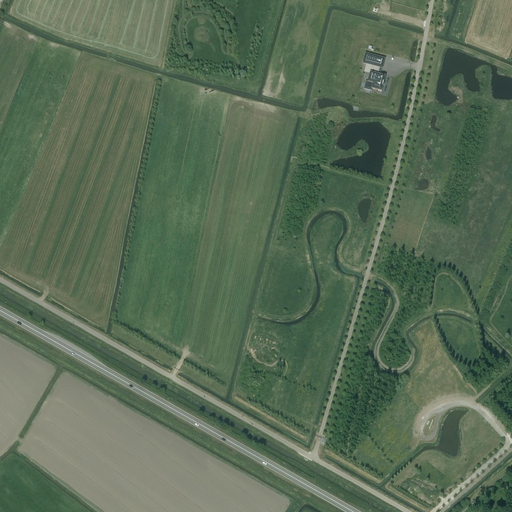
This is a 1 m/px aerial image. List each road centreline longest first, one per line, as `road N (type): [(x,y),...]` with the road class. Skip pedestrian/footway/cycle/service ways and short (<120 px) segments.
road 1 (unclassified): [(314,460),(391,187),(432,0)]
road 2 (trunk): [(352,511),(0,308)]
